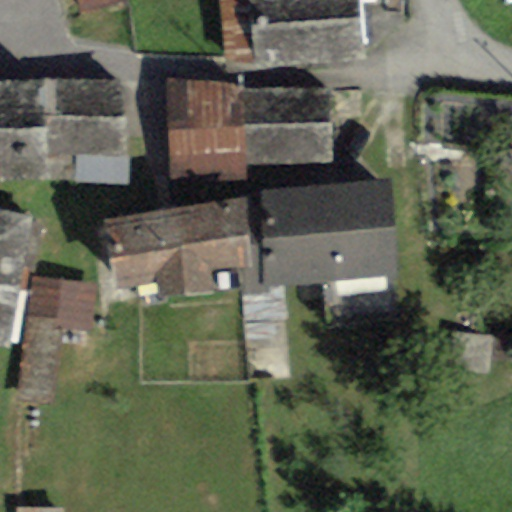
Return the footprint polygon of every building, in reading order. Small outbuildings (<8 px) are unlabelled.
[(128,1),(128,0),(78,0),(83,14),(128,1)] [(215,0),(225,70),(257,70),(363,61),(356,0),(215,0)] [(163,81),(167,183),(246,181),(245,167),(244,91),(244,85),(163,81)] [(42,84),(0,84),(0,178),(43,180),(43,158),(42,84)] [(123,159),(119,84),(42,84),(43,158),(123,159)] [(244,91),(245,167),(329,163),(330,89),(244,91)] [(267,288),(397,276),(388,180),(258,193),(267,288)] [(258,193),(220,204),(232,268),(236,269),(242,296),(268,295),(267,288),(258,193)] [(232,268),(220,204),(104,220),(116,289),(157,285),(159,294),(213,290),(211,269),(232,268)] [(0,347),(8,349),(31,218),(0,212),(0,347)] [(91,284),(31,278),(17,402),(52,406),(61,327),(86,330),(91,284)]
